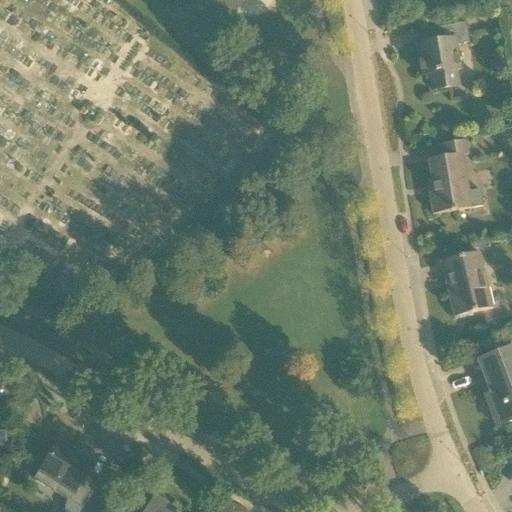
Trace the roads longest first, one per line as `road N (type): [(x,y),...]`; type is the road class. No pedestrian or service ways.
road 1 (residential): [(450,475),(426,406),(347,0)]
road 2 (residential): [(0,338),(266,498),(307,511)]
